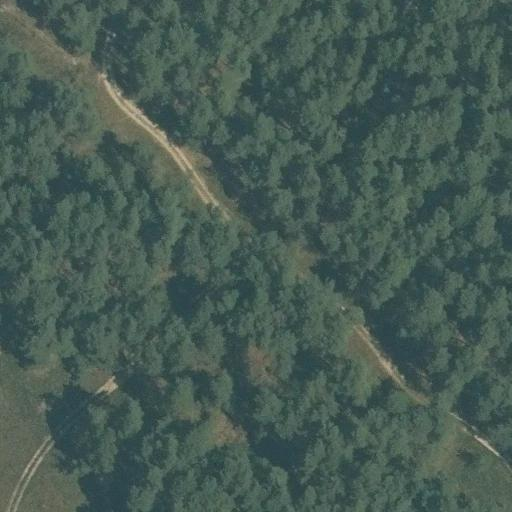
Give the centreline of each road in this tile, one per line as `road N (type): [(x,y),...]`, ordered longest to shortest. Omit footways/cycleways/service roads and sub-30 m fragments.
road 1 (track): [(511,460),(403,385),(324,286),(234,229),(166,139),(114,96),(102,50),(121,0)]
road 2 (track): [(234,229),(179,318),(62,424),(28,466),(11,511)]
